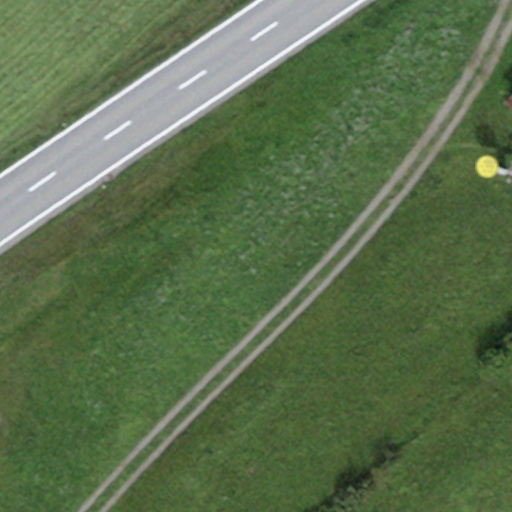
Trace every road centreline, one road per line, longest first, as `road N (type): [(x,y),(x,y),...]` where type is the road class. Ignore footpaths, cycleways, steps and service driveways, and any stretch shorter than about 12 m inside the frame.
road 1 (track): [(117,511),(386,240),(453,156)]
road 2 (secondary): [(0,245),(351,0)]
